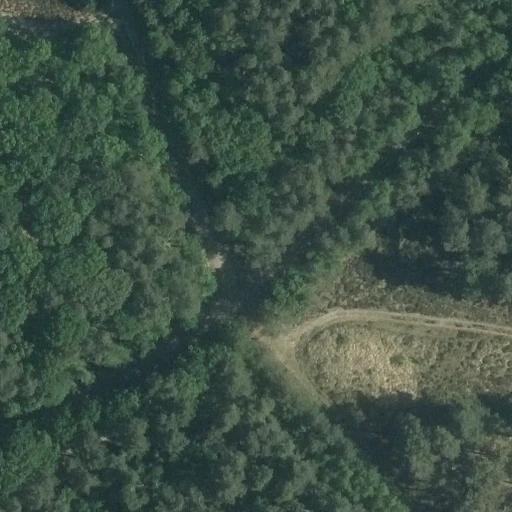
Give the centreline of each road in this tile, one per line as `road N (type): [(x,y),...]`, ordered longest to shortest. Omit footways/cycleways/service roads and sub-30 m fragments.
road 1 (track): [(0,435),(192,330),(243,293),(511,30)]
road 2 (track): [(417,511),(306,386),(221,260),(123,10)]
road 3 (track): [(288,360),(300,335),(330,316),(511,335)]
